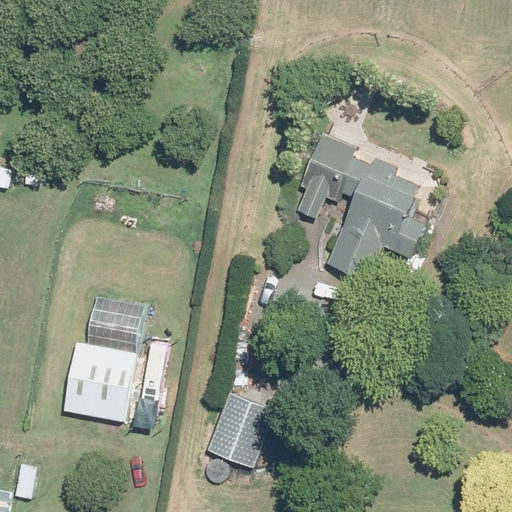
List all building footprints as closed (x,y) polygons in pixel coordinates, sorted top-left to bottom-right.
[(407,177),(412,166),(333,130),(299,207),(323,218),(331,199),(357,211),(334,262),(376,280),(392,244),(420,256),(439,214),(421,206),(429,187),(407,177)] [(19,166),(0,163),(0,185),(15,188),(19,166)] [(148,304),(96,301),(93,338),(145,341),(148,304)] [(130,419),(141,350),(82,341),(70,410),(130,419)] [(283,412),(236,393),(214,449),(261,467),(283,412)] [(41,466),(24,463),(19,495),(37,498),(41,466)]
